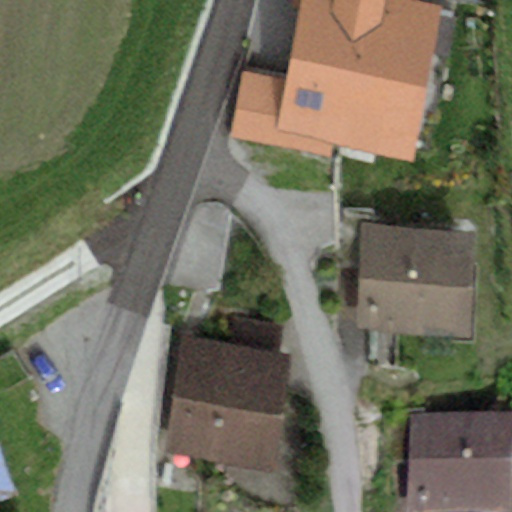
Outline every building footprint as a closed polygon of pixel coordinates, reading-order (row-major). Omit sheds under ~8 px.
[(290,0),(291,1),(303,3),(287,83),(276,137),(331,148),(410,163),(441,9),(393,0),(290,0)] [(329,158),(331,148),(276,137),(287,83),(242,74),(229,138),(329,158)] [(478,232),(360,222),(357,329),(468,339),(478,232)] [(282,413),(290,355),(183,338),(174,396),(282,413)] [(282,413),(174,396),(165,458),(272,474),(282,413)] [(510,511),(511,470),(511,418),(410,414),(405,510),(447,511),(510,511)]
